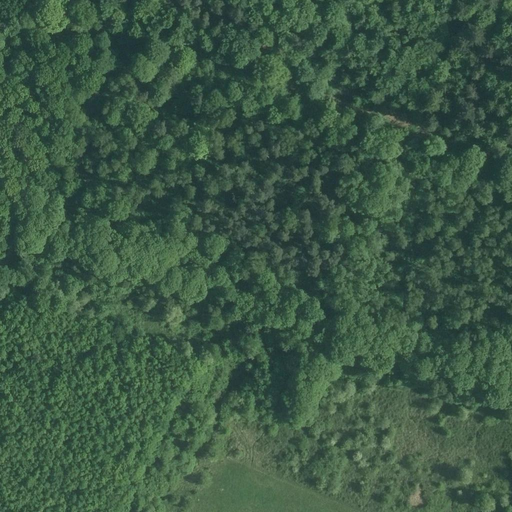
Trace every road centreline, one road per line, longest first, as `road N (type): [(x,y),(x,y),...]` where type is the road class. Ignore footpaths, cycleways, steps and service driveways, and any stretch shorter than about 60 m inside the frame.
road 1 (track): [(65,0),(511,153)]
road 2 (track): [(311,395),(454,0)]
road 3 (track): [(29,221),(101,68),(95,11)]
